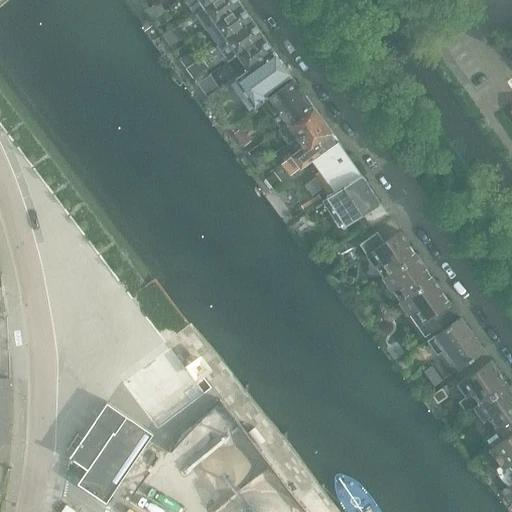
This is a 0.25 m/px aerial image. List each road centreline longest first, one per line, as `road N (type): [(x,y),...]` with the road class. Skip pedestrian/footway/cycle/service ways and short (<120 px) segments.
road 1 (residential): [(511,344),(269,0)]
road 2 (unclassified): [(27,511),(48,385),(36,256),(0,168)]
road 3 (residential): [(511,89),(470,32),(511,2)]
